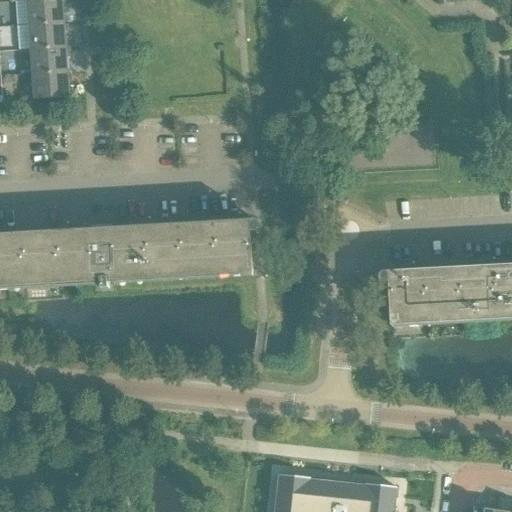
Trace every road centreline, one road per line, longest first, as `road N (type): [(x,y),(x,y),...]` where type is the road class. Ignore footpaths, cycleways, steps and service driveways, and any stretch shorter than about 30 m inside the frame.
road 1 (residential): [(348,223),(253,175),(0,191)]
road 2 (tertiary): [(330,409),(0,370)]
road 3 (residential): [(330,409),(348,223)]
road 4 (tertiary): [(511,429),(330,409)]
road 5 (residential): [(348,223),(391,231),(511,224)]
